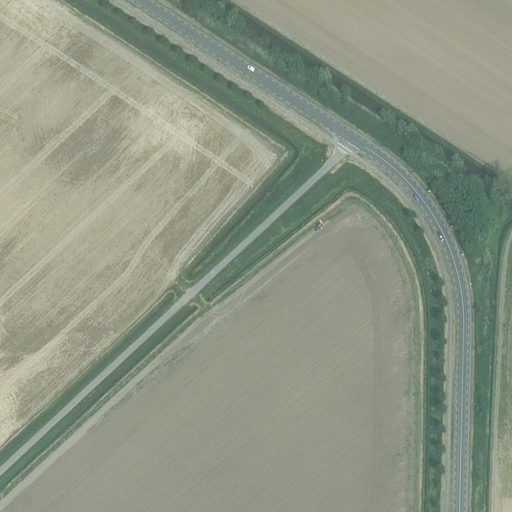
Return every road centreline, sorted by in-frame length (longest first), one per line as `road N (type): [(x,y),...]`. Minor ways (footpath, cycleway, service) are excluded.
road 1 (unclassified): [(0,475),(352,138)]
road 2 (secondary): [(457,511),(458,281),(445,236),(422,200),(352,138)]
road 3 (secondary): [(352,138),(139,0)]
